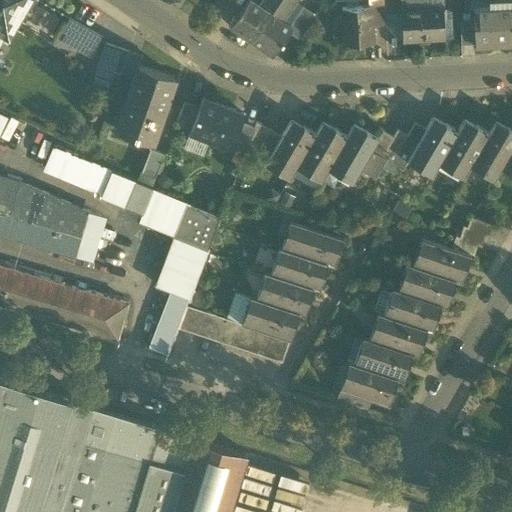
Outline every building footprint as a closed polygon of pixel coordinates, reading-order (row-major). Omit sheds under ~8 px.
[(0,0),(0,30),(6,34),(7,35),(27,0),(0,0)] [(251,40),(270,12),(259,5),(252,0),(247,0),(229,26),(251,40)] [(262,0),(259,5),(270,12),(278,0),(262,0)] [(278,0),(270,12),(282,20),(296,0),(295,0),(278,0)] [(289,25),(303,5),(296,0),(282,20),(289,25)] [(384,0),(385,6),(385,12),(401,11),(400,0),(384,0)] [(400,0),(401,11),(403,39),(445,37),(444,30),(452,29),(451,17),(446,18),(445,7),(443,7),(443,3),(422,5),(421,0),(400,0)] [(511,0),(488,0),(489,9),(511,7),(511,0)] [(41,5),(29,21),(40,30),(53,14),(41,5)] [(289,31),(298,38),(314,12),(303,5),(289,25),(292,27),(289,31)] [(386,25),(385,12),(385,6),(383,6),(374,6),(372,7),(373,25),(386,25)] [(341,8),(343,45),(374,43),(373,25),(372,7),(341,8)] [(476,44),(476,45),(511,43),(511,7),(489,9),(474,10),(475,20),(476,44)] [(385,12),(386,25),(397,39),(403,39),(401,11),(385,12)] [(289,25),(282,20),(270,12),(251,40),(272,55),(289,31),(292,27),(289,25)] [(56,38),(90,57),(102,36),(68,17),(56,38)] [(460,21),(461,45),(476,44),(475,20),(460,21)] [(121,72),(129,51),(105,42),(93,76),(117,84),(121,72)] [(121,72),(135,77),(139,65),(140,65),(143,55),(129,51),(121,72)] [(117,130),(153,142),(175,77),(140,65),(139,65),(135,77),(117,130)] [(191,129),(190,130),(210,138),(230,146),(231,145),(240,122),(243,113),(203,97),(199,108),(191,129)] [(176,123),(191,129),(199,108),(184,102),(176,123)] [(433,115),(431,118),(444,125),(446,123),(433,115)] [(292,118),(291,121),(302,128),(304,125),(292,118)] [(438,163),(441,158),(458,130),(446,123),(444,125),(431,118),(425,128),(413,149),(409,156),(434,170),(438,163)] [(465,118),(463,121),(475,128),(476,125),(465,118)] [(256,120),(254,128),(247,144),(258,151),(271,129),(256,120)] [(323,120),(321,123),(334,130),(335,128),(323,120)] [(496,120),(494,123),(506,130),(508,127),(496,120)] [(296,166),(299,161),(316,132),(304,125),(302,128),(291,121),(282,135),(269,157),(268,159),(292,173),(296,166)] [(463,121),(458,130),(441,158),(465,172),(469,166),(472,161),(489,132),(476,125),(475,128),(463,121)] [(231,145),(234,146),(243,123),(240,122),(231,145)] [(354,122),(352,125),(364,132),(366,129),(354,122)] [(415,122),(407,135),(403,143),(404,143),(413,149),(425,128),(415,122)] [(245,150),(247,144),(254,128),(243,123),(234,146),(245,150)] [(321,123),(316,132),(299,161),(323,175),(328,168),(330,163),(347,135),(335,128),(334,130),(321,123)] [(494,123),(489,132),(472,161),(496,175),(501,168),(503,164),(511,148),(511,129),(508,127),(506,130),(494,123)] [(352,125),(347,135),(330,163),(343,170),(340,175),(352,182),(359,169),(360,168),(371,149),(378,137),(366,129),(364,132),(352,125)] [(282,135),(271,129),(258,151),(269,157),(282,135)] [(397,129),(393,136),(385,150),(390,153),(390,152),(396,156),(404,143),(403,143),(407,135),(397,129)] [(204,152),(210,138),(190,130),(185,145),(186,148),(201,154),(204,152)] [(383,164),(390,153),(385,150),(393,136),(382,130),(378,137),(371,149),(383,156),(379,162),(383,164)] [(390,153),(383,164),(382,167),(398,176),(407,160),(409,156),(413,149),(404,143),(396,156),(390,152),(390,153)] [(104,196),(114,171),(53,146),(43,170),(104,196)] [(142,171),(156,176),(164,153),(151,148),(142,171)] [(511,148),(503,164),(511,169),(511,148)] [(383,156),(371,149),(360,168),(369,173),(373,172),(379,162),(383,156)] [(432,175),(434,170),(409,156),(407,160),(432,175)] [(463,177),(465,172),(441,158),(438,163),(463,177)] [(291,174),(292,173),(268,159),(266,163),(290,177),(291,174)] [(320,180),(323,175),(299,161),(296,166),(320,180)] [(493,180),(496,175),(472,161),(469,166),(493,180)] [(375,179),(382,167),(383,164),(379,162),(373,172),(369,173),(360,168),(359,169),(375,179)] [(328,168),(340,175),(343,170),(330,163),(328,168)] [(511,174),(511,169),(503,164),(501,168),(511,174)] [(316,188),(320,180),(296,166),(292,173),(291,174),(316,188)] [(323,175),(320,180),(332,187),(340,175),(328,168),(323,175)] [(104,196),(125,204),(135,179),(114,171),(104,196)] [(0,232),(4,234),(19,181),(7,178),(0,175),(0,232)] [(153,187),(135,179),(125,204),(144,212),(153,187)] [(88,211),(19,181),(4,234),(75,254),(88,211)] [(190,202),(153,187),(144,212),(141,220),(177,234),(178,235),(190,202)] [(412,207),(398,199),(391,212),(405,220),(412,207)] [(220,215),(190,202),(178,235),(177,234),(158,284),(170,289),(190,296),(206,252),(220,215)] [(106,217),(88,211),(75,254),(94,259),(106,217)] [(471,216),(467,228),(487,234),(490,235),(494,224),(472,217),(471,216)] [(296,223),(287,250),(328,263),(332,264),(336,252),(339,253),(344,238),(296,223)] [(483,246),(487,234),(467,228),(464,227),(460,238),(480,245),(483,246)] [(475,257),(480,245),(460,238),(457,237),(456,237),(452,248),(472,255),(471,256),(475,257)] [(428,240),(419,267),(457,280),(460,281),(464,269),(467,270),(471,256),(472,255),(452,248),(428,240)] [(323,277),(328,263),(287,250),(285,249),(276,275),(314,288),(317,289),(321,277),(323,277)] [(0,264),(0,303),(77,326),(77,327),(117,339),(128,302),(87,290),(87,291),(0,264)] [(452,294),(457,280),(419,267),(413,265),(405,292),(442,304),(446,306),(450,293),(452,294)] [(309,303),(314,288),(276,275),(271,274),(262,300),(300,313),(303,314),(306,302),(309,303)] [(374,309),(391,315),(398,291),(381,286),(374,309)] [(212,293),(197,288),(192,303),(206,309),(212,293)] [(168,354),(190,296),(170,289),(148,348),(168,354)] [(437,319),(442,304),(405,292),(399,290),(398,291),(391,315),(390,317),(427,329),(431,330),(435,318),(437,319)] [(234,291),(226,318),(232,320),(244,324),(247,325),(256,298),(234,291)] [(294,328),(300,313),(262,300),(256,298),(247,325),(255,328),(266,332),(278,335),(287,339),(291,327),(294,328)] [(178,328),(190,332),(198,309),(187,305),(178,328)] [(190,332),(202,336),(209,313),(198,309),(190,332)] [(202,336),(213,339),(221,317),(209,313),(202,336)] [(422,343),(427,329),(390,317),(384,315),(375,341),(413,354),(416,355),(420,343),(422,343)] [(213,339),(225,343),(232,320),(226,318),(221,317),(213,339)] [(225,343),(236,347),(244,324),(232,320),(225,343)] [(236,347),(247,351),(255,328),(247,325),(244,324),(236,347)] [(247,351),(259,355),(266,332),(255,328),(247,351)] [(259,355),(270,358),(278,335),(266,332),(259,355)] [(287,339),(278,335),(270,358),(282,362),(289,339),(287,339)] [(346,359),(361,364),(369,341),(354,336),(346,359)] [(408,368),(413,354),(375,341),(369,339),(369,341),(361,364),(360,366),(398,378),(402,380),(406,368),(408,368)] [(393,393),(398,378),(360,366),(355,364),(346,393),(370,401),(389,407),(390,404),(387,403),(390,392),(393,393)] [(0,511),(57,511),(90,406),(0,378),(0,511)] [(336,400),(367,410),(370,401),(346,393),(339,391),(336,400)] [(194,437),(90,406),(57,511),(135,511),(150,463),(184,472),(171,511),(227,511),(246,453),(194,437)] [(150,463),(135,511),(171,511),(184,472),(150,463)]
